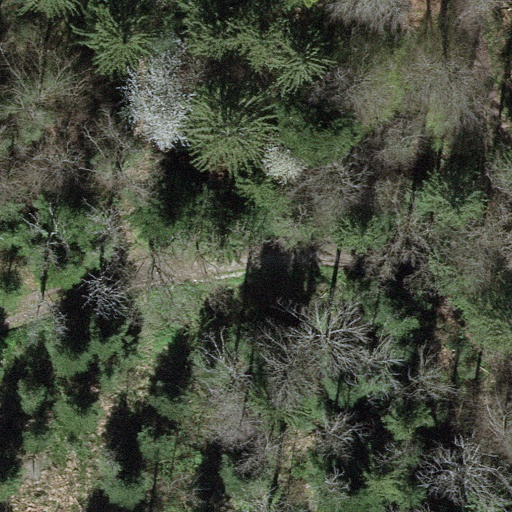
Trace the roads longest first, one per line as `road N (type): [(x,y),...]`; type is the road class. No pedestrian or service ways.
road 1 (track): [(511,359),(448,292),(396,259),(348,251),(262,244),(110,275),(0,310)]
road 2 (track): [(511,209),(468,0)]
